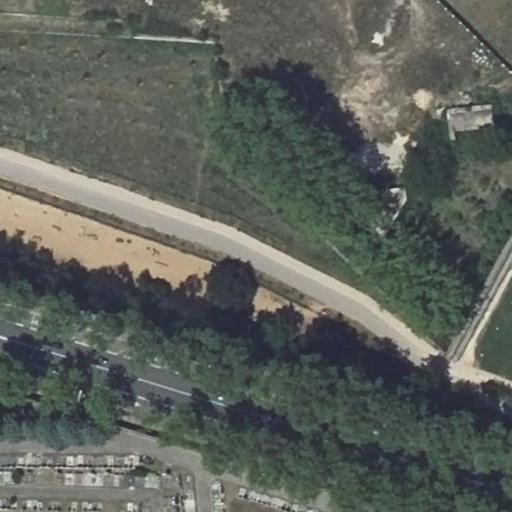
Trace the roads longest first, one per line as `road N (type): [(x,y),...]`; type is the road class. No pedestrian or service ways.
road 1 (primary): [(511,492),(182,390)]
road 2 (primary): [(182,390),(0,321)]
road 3 (primary): [(0,353),(182,390)]
